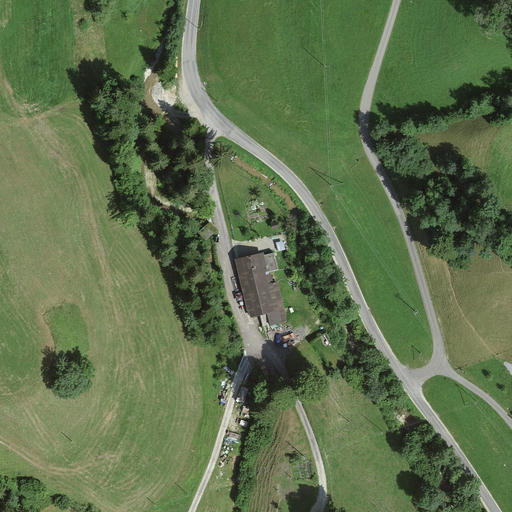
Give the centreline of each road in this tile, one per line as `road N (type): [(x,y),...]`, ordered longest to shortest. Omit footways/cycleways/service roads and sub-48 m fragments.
road 1 (unclassified): [(194,0),(189,65),(203,102),(309,200),(390,361),(494,511)]
road 2 (track): [(397,0),(364,126),(438,339),(432,368),(406,382)]
road 3 (track): [(215,117),(209,168),(254,340)]
road 4 (track): [(254,340),(285,375),(314,444),(320,511)]
road 5 (track): [(254,340),(192,511)]
road 6 (track): [(0,439),(109,511)]
